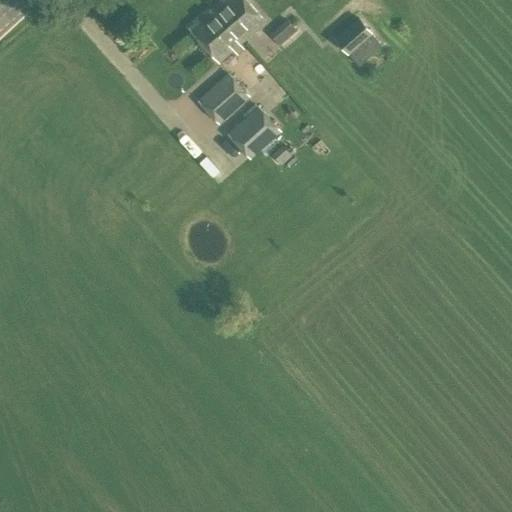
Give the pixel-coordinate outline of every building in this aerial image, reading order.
[(240,36),(243,39),(264,21),(245,0),(222,0),(215,7),(224,17),(223,18),(234,32),(235,31),(240,36)] [(218,60),(243,39),(240,36),(235,31),(234,32),(223,18),(224,17),(215,7),(190,28),(218,60)] [(296,30),(286,18),(278,26),(288,38),(296,30)] [(360,66),(383,46),(360,19),(336,39),(360,66)] [(250,96),(228,72),(198,100),(220,124),(250,96)] [(250,157),(280,130),(260,108),(230,135),(250,157)] [(282,145),(272,155),(281,165),(292,156),(282,145)]
